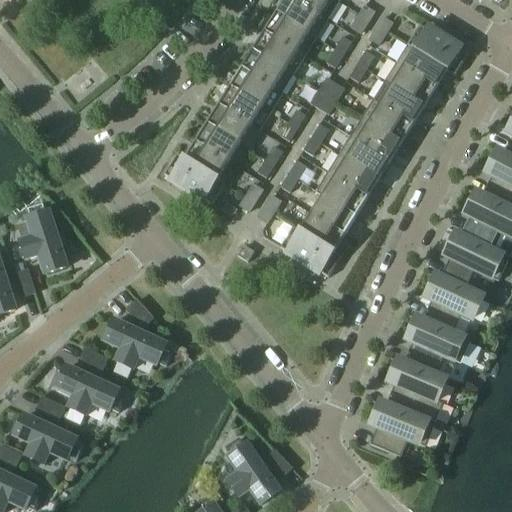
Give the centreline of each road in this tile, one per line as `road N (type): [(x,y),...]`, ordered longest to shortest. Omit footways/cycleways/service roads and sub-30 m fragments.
road 1 (residential): [(322,441),(399,262),(511,48)]
road 2 (residential): [(322,441),(155,240)]
road 3 (residential): [(86,156),(193,60),(237,0)]
road 4 (residential): [(155,240),(0,376)]
road 5 (residential): [(86,156),(0,52)]
